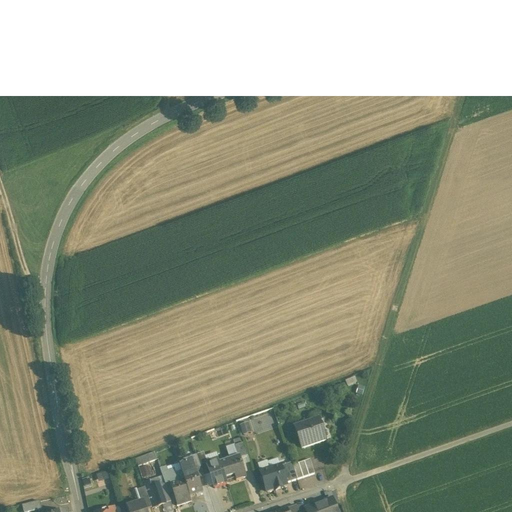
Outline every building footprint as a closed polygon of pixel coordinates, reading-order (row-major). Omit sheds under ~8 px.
[(319,418),(299,425),(303,435),(300,435),(305,448),(326,441),(326,440),(324,441),(316,420),(319,419),(319,418)] [(240,426),(244,436),(252,433),(248,423),(240,426)] [(243,443),(235,446),(238,456),(240,455),(241,459),(247,457),(243,443)] [(135,460),(137,466),(156,460),(154,452),(135,460)] [(203,476),(210,473),(205,460),(203,452),(196,454),(197,456),(201,468),(203,476)] [(238,456),(219,462),(225,479),(236,475),(238,481),(247,478),(241,459),(240,455),(238,456)] [(197,456),(190,458),(192,463),(195,470),(201,468),(197,456)] [(225,479),(219,462),(217,456),(205,460),(210,473),(215,488),(226,484),(225,479)] [(310,461),(292,466),(297,480),(314,475),(310,461)] [(192,463),(187,465),(186,462),(185,462),(186,465),(185,465),(185,466),(180,467),(181,471),(183,476),(195,472),(195,470),(192,463)] [(292,464),(280,467),(286,484),(297,480),(292,466),(292,464)] [(140,469),(143,478),(150,475),(147,466),(140,469)] [(170,486),(183,481),(184,481),(183,476),(181,471),(175,473),(173,468),(167,470),(165,466),(159,468),(162,476),(164,481),(165,484),(169,483),(170,486)] [(280,467),(260,474),(261,477),(260,479),(261,483),(264,484),(267,493),(275,490),(275,491),(283,489),(282,487),(286,486),(286,484),(280,467)] [(202,492),(195,472),(183,476),(184,481),(189,496),(202,492)] [(162,476),(143,482),(145,488),(144,488),(151,508),(156,506),(157,507),(166,504),(158,483),(164,481),(162,476)] [(183,481),(170,486),(175,501),(188,496),(183,481)] [(151,508),(144,488),(136,491),(141,504),(143,504),(146,510),(151,508)] [(336,511),(332,500),(324,503),(306,510),(305,511),(336,511)] [(40,502),(22,506),(23,511),(31,511),(41,510),(40,502)]
